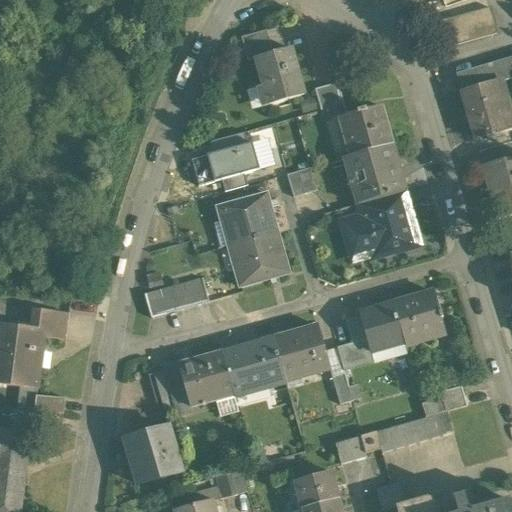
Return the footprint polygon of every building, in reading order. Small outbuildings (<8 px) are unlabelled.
[(489,9),(439,23),(447,49),(496,35),(489,9)] [(266,32),(241,39),(247,62),(256,60),(273,55),(266,32)] [(273,55),(256,60),(269,107),(304,97),(291,50),(273,55)] [(511,58),(456,75),(461,94),(496,83),(511,78),(511,58)] [(496,83),(461,94),(468,115),(467,115),(469,125),(470,124),(475,141),(486,137),(486,139),(492,137),(492,136),(511,130),(511,118),(510,111),(504,113),(496,83)] [(338,85),(315,91),(321,113),(344,106),(338,85)] [(357,114),(338,120),(349,159),(391,147),(380,108),(367,112),(366,110),(357,113),(357,114)] [(245,134),(211,144),(214,156),(248,146),(245,134)] [(214,156),(207,158),(215,184),(221,182),(244,176),(260,171),(252,145),(248,146),(214,156)] [(349,159),(344,160),(357,206),(404,193),(391,147),(349,159)] [(199,189),(215,184),(207,158),(191,162),(199,189)] [(511,158),(481,168),(497,222),(511,217),(511,158)] [(287,176),(293,197),(316,191),(310,170),(287,176)] [(244,176),(221,182),(225,194),(248,187),(244,176)] [(404,193),(357,206),(361,218),(353,220),(347,225),(346,233),(349,240),(355,245),(360,261),(387,253),(388,256),(420,247),(417,236),(415,233),(412,231),(410,229),(407,221),(408,218),(409,215),(410,212),(404,193)] [(267,195),(217,209),(222,227),(228,225),(234,246),(277,234),(267,195)] [(277,234),(234,246),(240,269),(234,271),(239,289),(289,274),(277,234)] [(146,277),(150,290),(164,286),(160,273),(146,277)] [(202,280),(173,289),(180,312),(209,304),(202,280)] [(173,289),(159,293),(166,317),(180,312),(173,289)] [(159,293),(145,297),(151,321),(166,317),(159,293)] [(433,294),(393,306),(404,344),(405,347),(445,336),(440,319),(442,319),(440,314),(439,314),(433,294)] [(393,305),(359,315),(370,354),(389,348),(388,343),(401,340),(402,344),(404,344),(393,306),(393,305)] [(32,331),(2,327),(0,342),(5,347),(0,387),(21,390),(37,392),(44,340),(47,314),(35,312),(32,331)] [(69,317),(47,314),(44,340),(65,343),(69,317)] [(286,385),(330,372),(331,371),(326,352),(318,326),(273,339),(286,385)] [(287,386),(286,385),(273,339),(222,355),(232,393),(235,401),(287,386)] [(352,345),(337,349),(343,372),(359,368),(352,345)] [(352,402),(343,372),(337,349),(326,352),(331,371),(330,372),(340,405),(352,402)] [(222,355),(191,364),(191,363),(178,367),(185,392),(190,409),(216,402),(215,398),(232,393),(222,355)] [(178,367),(164,371),(165,372),(171,396),(185,392),(178,367)] [(165,372),(153,376),(163,410),(174,406),(171,396),(165,372)] [(460,389),(439,395),(441,400),(445,414),(448,413),(466,408),(460,389)] [(37,392),(21,390),(19,413),(33,414),(34,415),(36,398),(37,392)] [(65,401),(36,398),(34,415),(56,416),(63,417),(65,401)] [(441,400),(421,405),(425,419),(445,414),(441,400)] [(425,419),(376,433),(380,451),(382,455),(454,434),(448,413),(445,414),(425,419)] [(34,415),(33,414),(31,432),(54,434),(56,416),(34,415)] [(182,473),(168,429),(125,442),(138,486),(182,473)] [(31,435),(0,431),(0,511),(21,511),(22,507),(18,506),(23,464),(28,464),(31,435)] [(376,433),(360,438),(365,455),(380,451),(376,433)] [(365,455),(360,438),(336,445),(342,465),(366,458),(365,455)] [(241,472),(229,475),(236,497),(247,494),(241,472)] [(330,473),(294,483),(302,510),(304,510),(338,500),(330,473)] [(229,475),(215,479),(217,487),(221,500),(221,501),(236,497),(229,475)] [(399,484),(376,491),(381,511),(384,511),(396,509),(396,508),(405,505),(399,484)] [(190,495),(191,498),(193,508),(213,502),(221,500),(217,487),(190,495)] [(405,505),(396,508),(396,509),(396,511),(438,511),(434,497),(405,505)] [(511,511),(511,510),(509,501),(470,511),(469,511),(465,497),(453,500),(457,511),(511,511)] [(216,511),(213,502),(193,508),(191,498),(170,504),(172,511),(216,511)] [(340,511),(338,500),(304,510),(304,511),(340,511)]
